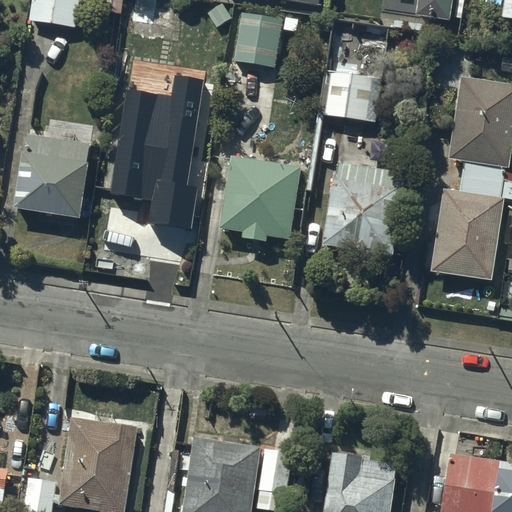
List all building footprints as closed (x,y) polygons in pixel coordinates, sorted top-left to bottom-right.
[(33,0),(31,18),(75,25),(79,0),(33,0)] [(451,17),(453,0),(417,0),(416,12),(451,17)] [(282,16),(241,11),(235,60),(275,65),(282,16)] [(135,16),(123,15),(110,105),(156,112),(162,72),(170,73),(176,35),(133,28),(135,16)] [(371,73),(330,70),(325,112),(374,118),(377,78),(371,78),(371,73)] [(511,155),(511,81),(462,74),(448,158),(463,160),(460,188),(443,186),(435,240),(428,238),(425,262),(432,263),(432,268),(494,276),(505,196),(499,195),(503,165),(510,167),(511,155)] [(27,149),(21,148),(13,204),(79,213),(89,141),(29,132),(27,149)] [(189,231),(200,158),(163,153),(164,140),(139,137),(135,165),(131,165),(123,221),(189,231)] [(300,163),(231,153),(220,224),(243,228),(242,234),(266,237),(267,233),(289,236),(300,163)] [(392,167),(338,160),(336,171),(331,170),(322,241),(394,253),(403,185),(389,183),(392,167)] [(95,417),(70,413),(59,503),(125,511),(137,423),(112,420),(113,410),(96,408),(95,417)] [(249,511),(261,444),(194,432),(182,511),(249,511)] [(283,511),(290,449),(264,446),(259,488),(266,489),(263,511),(283,511)] [(390,511),(399,459),(332,450),(323,511),(390,511)] [(511,511),(511,459),(450,451),(441,511),(511,511)]
